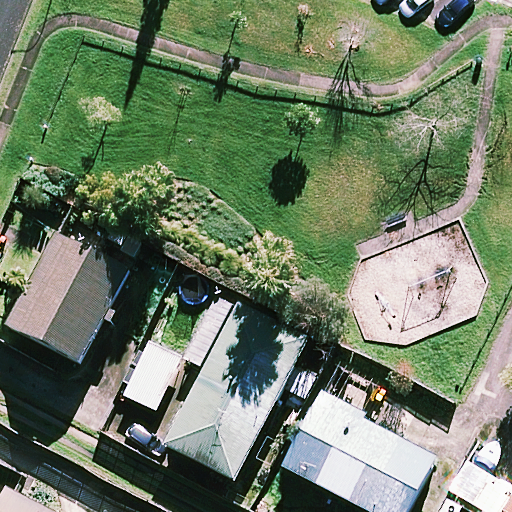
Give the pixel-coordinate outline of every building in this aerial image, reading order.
[(128,275),(56,236),(7,328),(78,366),(128,275)] [(304,342),(236,306),(163,446),(232,481),(304,342)] [(181,361),(149,345),(123,397),(155,413),(181,361)] [(405,511),(433,461),(317,399),(280,468),(362,511),(405,511)] [(511,511),(511,463),(476,441),(445,489),(481,511),(511,511)] [(46,511),(5,491),(0,500),(0,511),(46,511)]
